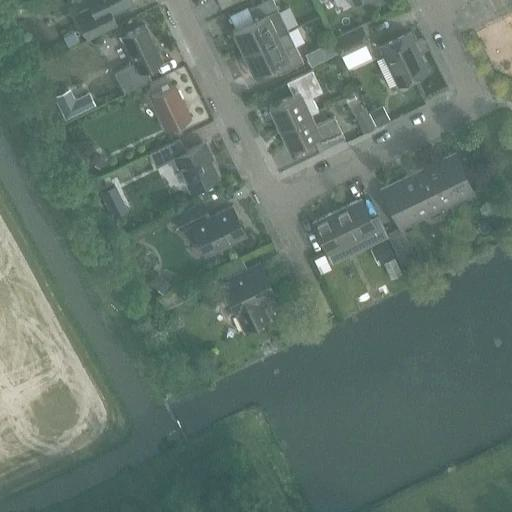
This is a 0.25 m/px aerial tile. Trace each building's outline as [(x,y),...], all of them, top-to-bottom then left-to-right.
[(88,38),(117,24),(112,14),(135,3),(133,0),(89,0),(92,7),(77,14),(88,38)] [(254,20),(233,31),(243,52),(288,31),(282,17),(273,0),(269,0),(249,10),(254,20)] [(124,93),(152,80),(146,68),(162,61),(145,25),(123,36),(135,62),(114,72),(124,93)] [(369,42),(369,41),(362,26),(335,38),(343,54),(369,42)] [(76,29),(62,35),(67,45),(80,38),(76,29)] [(254,74),(275,63),(280,74),(304,63),(295,44),(288,31),(243,52),(254,74)] [(410,33),(382,46),(381,47),(399,85),(429,71),(410,33)] [(333,38),(319,44),(324,54),(338,47),(333,38)] [(319,44),(306,51),(312,64),(326,57),(324,54),(319,44)] [(269,106),(279,128),(311,113),(318,110),(312,96),(323,91),(312,70),(287,82),(293,95),(269,106)] [(167,129),(190,118),(174,84),(151,95),(167,129)] [(74,99),(58,107),(64,119),(94,104),(88,92),(74,99)] [(383,105),(369,111),(376,125),(389,118),(383,105)] [(317,125),(311,113),(279,128),(290,149),(314,137),(320,150),(345,138),(335,117),(317,125)] [(370,118),(360,123),(365,133),(375,128),(370,118)] [(179,138),(149,153),(156,167),(175,158),(191,190),(218,177),(202,144),(186,151),(179,138)] [(95,151),(89,159),(99,166),(104,158),(95,151)] [(455,154),(383,189),(401,226),(473,191),(455,154)] [(115,183),(100,191),(107,204),(122,197),(115,183)] [(381,242),(389,238),(382,224),(381,224),(379,220),(372,223),(361,199),(313,222),(328,252),(376,229),(381,242)] [(192,225),(205,254),(246,235),(232,205),(209,216),(203,202),(174,216),(181,230),(192,225)] [(400,227),(386,233),(389,238),(401,264),(414,258),(400,227)] [(387,241),(371,248),(379,264),(395,257),(387,241)] [(238,314),(245,330),(268,319),(259,300),(274,293),(260,264),(236,275),(237,278),(223,285),(237,315),(238,314)] [(159,272),(152,280),(164,290),(171,282),(159,272)] [(171,293),(160,298),(165,309),(176,304),(171,293)]
